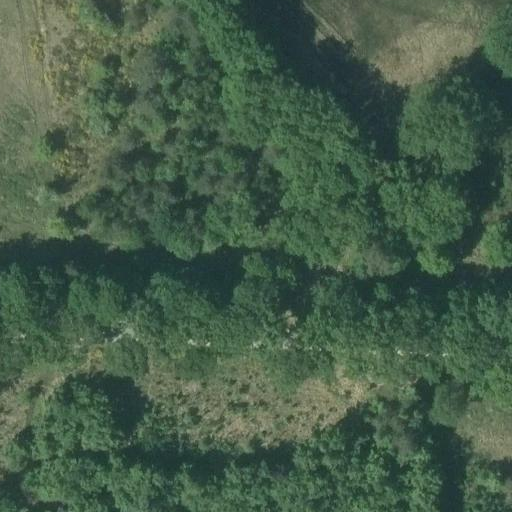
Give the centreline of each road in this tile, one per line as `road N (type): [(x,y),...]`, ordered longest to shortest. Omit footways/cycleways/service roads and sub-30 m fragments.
road 1 (unclassified): [(511,350),(0,329)]
road 2 (track): [(14,511),(55,332)]
road 3 (track): [(451,347),(447,511)]
